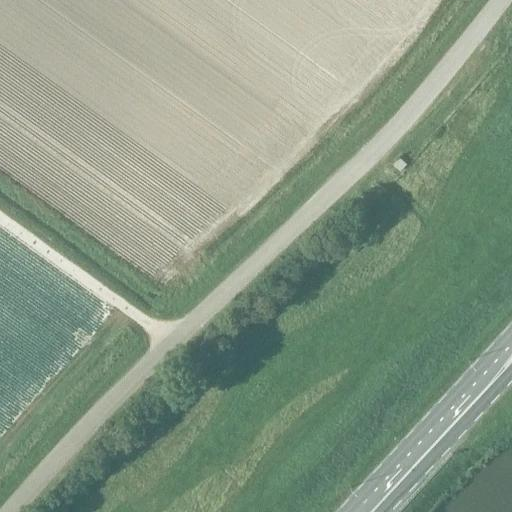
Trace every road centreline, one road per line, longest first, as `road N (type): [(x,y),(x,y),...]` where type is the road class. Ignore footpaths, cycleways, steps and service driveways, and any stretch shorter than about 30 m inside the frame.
road 1 (unclassified): [(19,511),(172,344),(356,168),(495,0)]
road 2 (primary): [(363,511),(511,349)]
road 3 (track): [(172,344),(0,221)]
